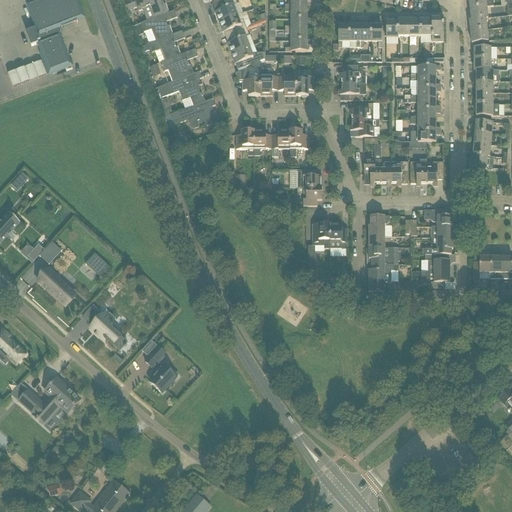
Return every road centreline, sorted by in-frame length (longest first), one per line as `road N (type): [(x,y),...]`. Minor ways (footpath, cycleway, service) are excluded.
road 1 (tertiary): [(297,434),(201,277),(95,0)]
road 2 (unclassified): [(280,511),(104,387),(0,290)]
road 3 (residential): [(358,201),(325,120),(315,113),(236,113),(193,0)]
road 4 (residential): [(453,202),(455,14),(432,0)]
road 5 (unclassified): [(357,496),(511,363)]
